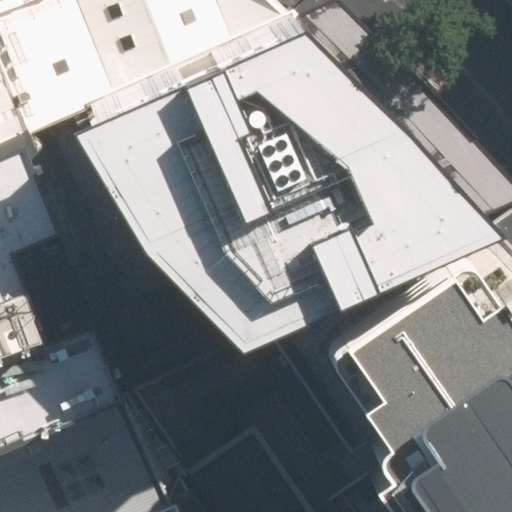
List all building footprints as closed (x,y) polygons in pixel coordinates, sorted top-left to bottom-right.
[(283,0),(0,0),(0,43),(32,122),(69,104),(283,0)] [(240,315),(491,215),(382,91),(285,0),(283,0),(69,104),(138,218),(240,315)] [(0,80),(0,140),(21,132),(0,80)] [(21,132),(0,140),(0,424),(117,372),(85,308),(45,325),(6,236),(55,215),(21,132)] [(511,511),(511,244),(491,215),(334,313),(326,329),(327,338),(379,416),(372,424),(375,433),(382,444),(366,455),(404,511),(511,511)] [(0,511),(123,511),(170,491),(117,372),(0,424),(0,511)] [(123,511),(179,511),(170,491),(123,511)]
